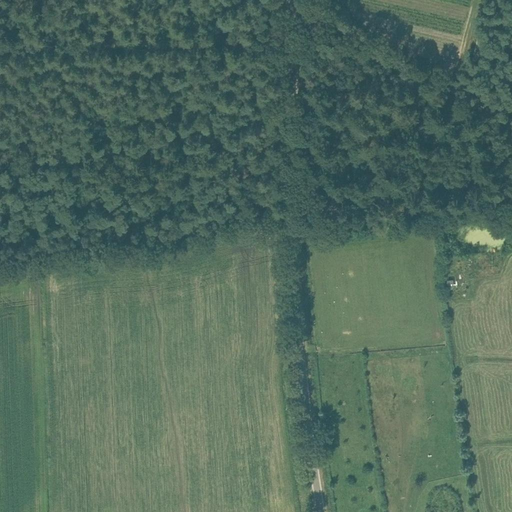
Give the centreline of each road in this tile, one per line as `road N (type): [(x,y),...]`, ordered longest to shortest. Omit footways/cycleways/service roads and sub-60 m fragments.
road 1 (unclassified): [(321,511),(289,214),(292,0)]
road 2 (unclassified): [(473,108),(303,0)]
